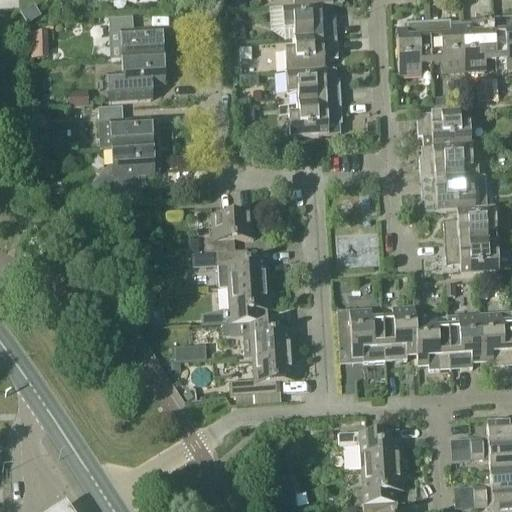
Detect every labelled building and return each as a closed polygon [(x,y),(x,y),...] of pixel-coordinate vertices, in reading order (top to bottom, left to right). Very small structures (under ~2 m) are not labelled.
[(292,0),(293,9),(319,8),(331,7),(330,0),(292,0)] [(32,7),(19,16),(26,27),(39,18),(32,7)] [(292,42),(336,39),(335,17),(320,18),(319,8),(293,9),(281,10),(282,33),(292,32),(292,42)] [(121,61),(161,59),(159,31),(132,33),(131,19),(107,20),(108,34),(119,33),(121,61)] [(511,19),(492,20),(494,64),(504,63),(504,72),(511,71),(511,19)] [(483,64),(494,64),(492,20),(470,22),(471,36),(460,36),(462,74),(484,73),(483,64)] [(462,74),(460,36),(450,37),(449,22),(427,24),(429,67),(439,67),(440,75),(462,74)] [(419,68),(429,67),(427,24),(405,25),(406,39),(395,40),(397,78),(419,77),(419,68)] [(24,60),(42,60),(41,32),(23,33),(24,60)] [(285,75),(323,72),(322,62),(337,61),(336,39),(292,42),(293,52),(284,53),(285,75)] [(161,59),(121,61),(122,81),(110,82),(112,103),(136,102),(136,89),(163,87),(161,59)] [(297,106),(340,103),(339,82),(324,83),(323,72),(285,75),(286,96),(296,96),(297,106)] [(492,90),(464,93),(465,107),(493,105),(492,90)] [(77,94),(68,95),(69,108),(78,107),(77,94)] [(448,98),(439,99),(439,100),(439,109),(448,108),(448,98)] [(340,103),(297,106),(297,116),(288,117),(289,140),(328,138),(327,126),(341,125),(340,103)] [(121,109),(97,110),(99,152),(111,151),(159,148),(158,126),(150,126),(150,121),(122,123),(121,109)] [(432,149),(470,147),(468,124),(459,125),(458,115),(415,118),(416,140),(431,139),(432,149)] [(419,183),(462,180),(461,170),(471,169),(470,147),(432,149),(433,160),(417,161),(419,183)] [(103,171),(90,189),(98,197),(136,195),(135,177),(161,176),(159,148),(111,151),(112,171),(103,171)] [(473,211),(471,189),(463,190),(462,180),(419,183),(420,204),(435,203),(436,214),(456,213),(455,213),(473,211)] [(88,198),(89,209),(104,208),(103,202),(97,197),(88,198)] [(443,246),(486,243),(496,242),(494,209),(473,211),(455,213),(456,213),(456,223),(442,224),(443,246)] [(215,254),(234,253),(234,242),(252,241),(251,216),(210,218),(212,243),(202,244),(203,254),(215,254)] [(185,255),(197,255),(196,242),(184,243),(185,255)] [(486,243),(443,246),(445,268),(458,267),(459,278),(498,275),(496,252),(487,253),(486,243)] [(226,290),(267,287),(266,263),(246,264),(245,252),(234,253),(215,254),(215,266),(225,265),(226,290)] [(228,326),(259,324),(265,324),(264,312),(268,312),(267,287),(226,290),(228,323),(228,326)] [(414,322),(414,309),(391,311),(392,320),(382,321),(384,364),(405,363),(404,348),(415,347),(414,322)] [(384,364),(382,321),(371,321),(371,312),(336,315),(338,346),(350,346),(351,360),(362,360),(362,365),(384,364)] [(511,368),(511,342),(511,324),(501,325),(500,316),(478,317),(480,355),(491,355),(492,369),(511,368)] [(470,356),(480,355),(478,317),(456,318),(457,328),(447,329),(449,372),(471,371),(470,356)] [(449,372),(447,329),(436,330),(436,320),(414,322),(415,347),(416,360),(426,359),(427,374),(449,372)] [(251,361),(292,359),(291,334),(260,336),(259,324),(228,326),(229,331),(237,338),(249,337),(251,361)] [(203,349),(172,351),(173,365),(203,363),(203,349)] [(292,359),(251,361),(252,382),(228,383),(229,398),(275,396),(274,384),(294,383),(292,359)] [(470,453),(511,449),(511,425),(485,428),(486,442),(469,443),(470,453)] [(360,472),(401,469),(399,445),(396,445),(396,435),(358,437),(360,472)] [(488,476),(511,474),(511,449),(470,453),(471,463),(487,462),(488,476)] [(269,468),(264,468),(264,479),(275,478),(275,472),(269,468)] [(401,469),(360,472),(361,496),(354,497),(355,508),(363,508),(390,506),(389,495),(402,494),(401,469)] [(473,501),(511,498),(511,474),(488,476),(489,490),(472,491),(473,501)] [(292,480),(273,481),(275,509),(294,508),(292,480)] [(75,511),(66,498),(45,511),(75,511)] [(511,511),(511,498),(473,501),(474,511),(490,510),(490,511),(511,511)]
